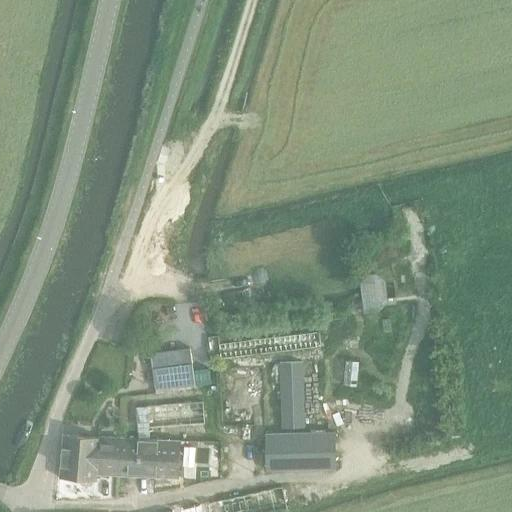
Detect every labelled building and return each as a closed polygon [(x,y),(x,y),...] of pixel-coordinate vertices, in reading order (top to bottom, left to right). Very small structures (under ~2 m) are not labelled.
[(375,276),(361,277),(364,314),(379,313),(387,303),(384,281),(375,276)] [(211,360),(321,347),(319,332),(209,346),(211,360)] [(194,385),(190,347),(151,352),(155,389),(194,385)] [(359,363),(345,361),(343,384),(357,385),(359,363)] [(282,425),(305,423),(302,362),(278,364),(282,425)] [(149,428),(204,424),(202,401),(147,406),(149,428)] [(266,470),(336,468),(334,432),(265,434),(266,470)] [(96,472),(117,473),(179,477),(181,440),(63,434),(61,477),(78,478),(81,483),(91,484),(95,478),(96,472)] [(281,486),(173,511),(270,511),(287,508),(281,486)]
